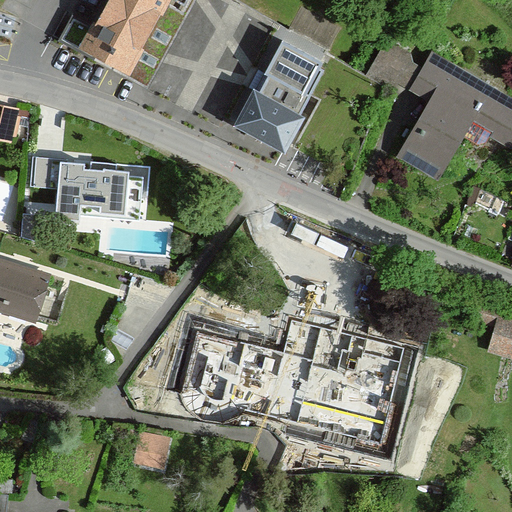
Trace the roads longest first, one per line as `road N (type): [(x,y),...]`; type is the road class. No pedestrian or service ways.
road 1 (residential): [(263,180),(90,412)]
road 2 (unclassified): [(263,180),(122,120),(0,81)]
road 3 (unclassified): [(511,281),(263,180)]
